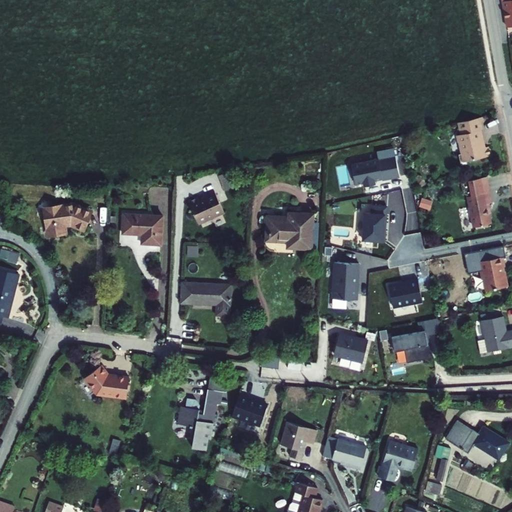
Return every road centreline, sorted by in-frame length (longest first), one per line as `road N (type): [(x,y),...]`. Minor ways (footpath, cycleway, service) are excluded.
road 1 (residential): [(55,334),(244,361)]
road 2 (residential): [(0,458),(55,334)]
road 3 (residential): [(55,334),(40,262),(22,241),(0,233)]
